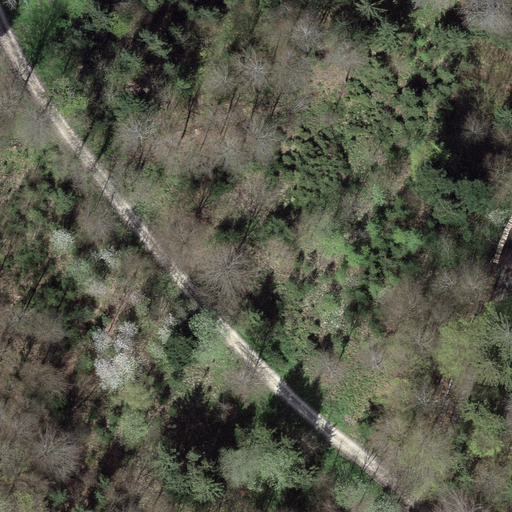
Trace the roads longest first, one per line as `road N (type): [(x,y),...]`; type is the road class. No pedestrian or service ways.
road 1 (track): [(420,511),(294,405),(209,315),(53,114),(0,27)]
road 2 (track): [(416,511),(511,258)]
